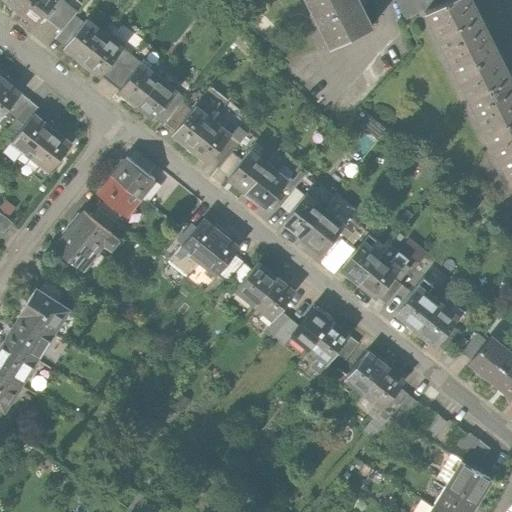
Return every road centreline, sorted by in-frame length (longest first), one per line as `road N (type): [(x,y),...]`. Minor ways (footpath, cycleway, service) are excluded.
road 1 (residential): [(117,128),(511,432)]
road 2 (residential): [(0,290),(117,128)]
road 3 (residential): [(0,33),(117,128)]
